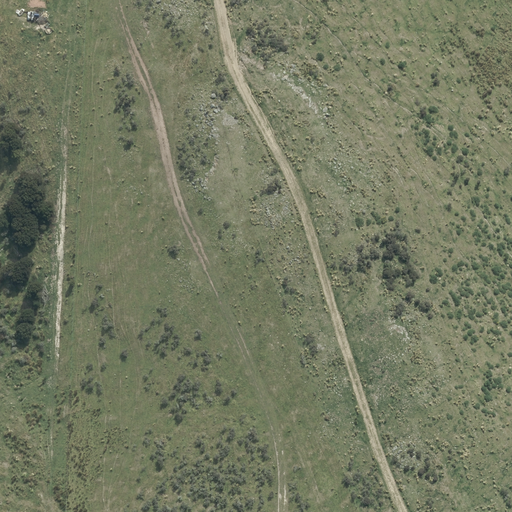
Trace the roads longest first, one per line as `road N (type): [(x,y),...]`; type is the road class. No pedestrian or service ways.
road 1 (track): [(214,0),(223,62),(395,511)]
road 2 (track): [(281,511),(281,472),(227,307),(192,230),(125,0)]
